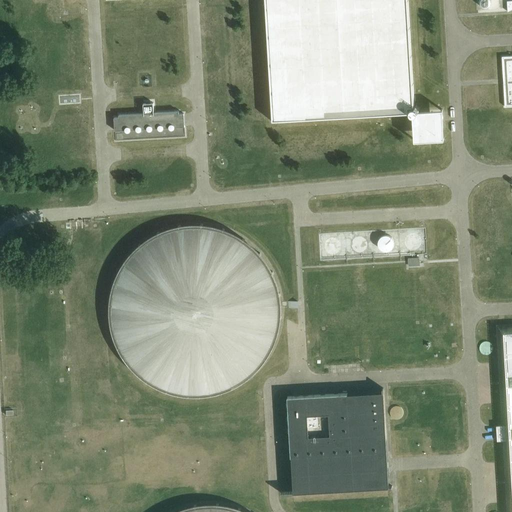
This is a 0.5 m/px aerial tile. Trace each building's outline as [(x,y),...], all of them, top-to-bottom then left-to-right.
[(408,0),(264,0),(272,122),(408,114),(408,112),(409,112),(409,113),(409,114),(410,114),(410,115),(411,115),(412,116),(413,116),(414,141),(444,140),(444,138),(443,109),(417,111),(417,110),(417,109),(416,109),(416,108),(415,108),(414,108),(413,108),(413,107),(415,107),(408,0)] [(511,9),(511,0),(477,0),(478,11),(507,9),(508,12),(511,9)] [(511,56),(502,57),(505,107),(511,106),(511,56)] [(154,103),(151,103),(144,104),(144,113),(119,115),(119,117),(114,118),(116,141),(186,137),(184,114),(179,114),(179,111),(154,113),(154,103)] [(109,307),(109,310),(109,314),(110,318),(110,321),(110,325),(111,329),(112,332),(113,336),(114,339),(116,343),(117,346),(119,350),(120,353),(122,356),(124,359),(127,362),(129,365),(131,368),(134,371),(137,373),(139,376),(142,378),(145,380),(148,382),(151,384),(155,386),(158,388),(161,389),(165,391),(168,392),(172,393),(175,394),(179,395),(183,396),(186,396),(190,396),(194,396),(197,396),(201,396),(205,396),(209,396),(212,395),(216,394),(219,393),(223,392),(226,391),(230,389),(233,388),(237,386),(240,384),(243,382),(246,380),(249,378),(252,376),(255,373),(257,371),(260,368),(262,365),(265,362),(267,359),(269,356),(271,353),(272,350),(274,346),(276,343),(277,339),(278,336),(279,332),(280,329),(281,325),(281,321),(282,318),(282,314),(282,310),(282,307),(282,303),(281,299),(281,296),(280,292),(279,288),(278,285),(277,281),(276,278),(274,274),(272,271),(271,268),(269,265),(267,262),(265,258),(262,256),(260,253),(257,250),(255,247),(252,245),(249,243),(246,240),(243,238),(240,236),(237,235),(233,233),(230,231),(226,230),(223,229),(219,228),(216,227),(212,226),(209,225),(205,225),(201,224),(197,224),(194,224),(190,224),(186,225),(183,225),(179,226),(175,227),(172,228),(168,229),(165,230),(161,231),(158,233),(155,235),(151,236),(148,238),(145,240),(142,243),(139,245),(137,247),(134,250),(131,253),(129,256),(127,259),(124,262),(122,265),(120,268),(119,271),(117,274),(116,278),(114,281),(113,285),(112,288),(111,292),(110,296),(110,299),(110,303),(109,307)] [(405,241),(405,242),(405,243),(406,244),(406,246),(407,246),(407,247),(408,248),(409,249),(410,249),(411,250),(412,250),(413,250),(414,250),(415,250),(416,250),(417,249),(418,249),(419,248),(420,247),(420,246),(421,246),(421,244),(421,243),(421,242),(421,241),(421,240),(421,239),(420,238),(420,237),(419,237),(418,236),(417,235),(416,235),(415,235),(414,234),(413,234),(412,235),(411,235),(410,235),(409,236),(408,237),(407,237),(407,238),(406,239),(406,240),(405,241)] [(378,242),(378,243),(378,244),(378,246),(379,247),(379,248),(380,248),(381,249),(381,250),(382,250),(383,251),(384,251),(386,251),(387,251),(388,251),(389,251),(390,251),(391,250),(392,249),(392,248),(393,248),(393,247),(394,246),(394,244),(394,243),(394,242),(394,241),(393,240),(393,239),(392,238),(391,237),(390,236),(389,236),(388,236),(387,235),(386,235),(384,236),(383,236),(382,236),(381,237),(381,238),(380,238),(379,239),(379,240),(378,241),(378,242)] [(351,244),(351,245),(351,246),(352,247),(352,248),(352,249),(353,250),(354,251),(355,251),(356,252),(357,252),(358,253),(359,253),(360,253),(361,253),(362,252),(363,252),(364,251),(365,251),(366,250),(366,249),(367,248),(367,247),(367,246),(367,245),(367,244),(367,243),(367,242),(366,241),(366,240),(365,239),(364,238),(363,238),(362,237),(361,237),(360,237),(359,237),(358,237),(357,237),(356,238),(355,238),(354,239),(353,240),(352,241),(352,242),(352,243),(351,244)] [(325,245),(325,246),(325,247),(325,249),(325,250),(326,250),(326,251),(327,252),(328,253),(329,253),(330,254),(331,254),(332,254),(333,254),(334,254),(335,254),(336,253),(337,253),(338,252),(339,251),(340,250),(340,249),(340,247),(341,246),(340,245),(340,244),(340,243),(339,242),(339,241),(338,241),(337,240),(336,239),(335,239),(334,239),(333,238),(332,238),(331,239),(330,239),(329,239),(328,240),(327,241),(326,241),(326,242),(325,243),(325,244),(325,245)] [(506,511),(511,511),(511,324),(496,325),(506,511)] [(384,389),(383,389),(382,389),(382,392),(348,394),(348,393),(288,397),(291,457),(292,457),(294,492),(282,493),(282,494),(392,488),(392,486),(389,486),(386,439),(387,439),(384,389)]
